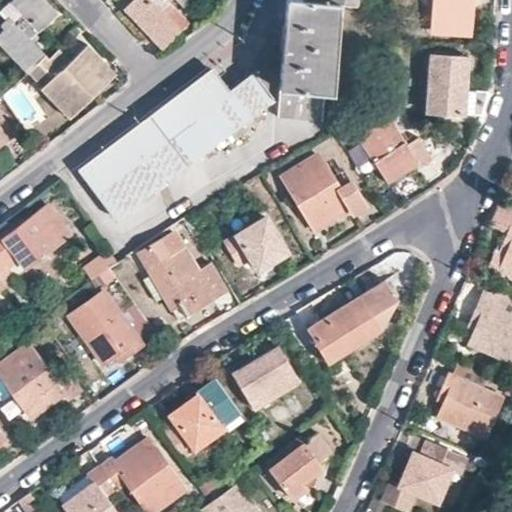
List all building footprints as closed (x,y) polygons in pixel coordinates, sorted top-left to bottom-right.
[(0,34),(0,45),(26,72),(46,53),(32,38),(58,13),(46,0),(13,0),(13,1),(22,12),(14,20),(10,16),(2,23),(7,27),(0,34)] [(22,12),(13,1),(11,0),(2,8),(10,16),(14,20),(22,12)] [(170,0),(132,0),(125,7),(140,23),(163,46),(176,34),(181,29),(162,7),(170,0)] [(190,21),(170,0),(162,7),(181,29),(190,21)] [(340,0),(355,0),(287,0),(278,113),(324,117),(326,89),(333,90),(340,0)] [(436,0),(435,28),(472,30),(473,3),(472,0),(436,0)] [(60,45),(49,56),(46,53),(26,72),(59,106),(69,117),(86,100),(116,72),(101,57),(88,43),(73,58),(60,45)] [(468,88),(470,56),(433,53),(430,110),(466,113),(468,88)] [(399,60),(388,59),(387,78),(398,79),(399,60)] [(118,214),(231,128),(236,134),(249,124),(244,118),(249,114),(254,120),(265,111),(260,105),(272,96),(254,72),(230,90),(213,68),(191,85),(117,141),(83,167),(118,214)] [(0,146),(16,136),(0,113),(0,146)] [(434,155),(420,133),(408,141),(391,114),(361,133),(391,179),(411,166),(422,159),(423,162),(434,155)] [(367,202),(345,167),(332,174),(319,152),(284,173),(317,226),(341,212),(352,205),(355,209),(367,202)] [(511,205),(501,201),(493,219),(511,227),(504,244),(501,251),(496,250),(491,261),(511,270),(511,205)] [(0,238),(0,253),(16,276),(72,234),(50,206),(31,220),(21,228),(19,225),(0,238)] [(288,248),(268,214),(227,238),(241,261),(252,255),(259,266),(269,260),(288,248)] [(229,288),(212,259),(198,267),(176,230),(140,250),(175,307),(182,303),(188,312),(215,296),(229,288)] [(113,266),(120,261),(113,251),(106,256),(106,257),(106,258),(107,258),(113,266)] [(0,287),(16,276),(0,253),(0,287)] [(137,263),(131,254),(120,261),(113,266),(119,275),(137,263)] [(384,327),(398,297),(381,271),(334,300),(305,318),(331,359),(367,337),(384,327)] [(511,294),(489,285),(483,300),(511,313),(511,294)] [(133,328),(145,318),(127,291),(114,301),(105,289),(72,313),(105,361),(119,351),(126,346),(130,352),(143,342),(133,328)] [(511,358),(511,313),(483,300),(480,299),(474,314),(471,323),(477,326),(471,340),(511,358)] [(82,387),(66,366),(55,374),(31,342),(0,364),(0,370),(32,414),(60,394),(65,390),(71,396),(82,387)] [(299,377),(281,343),(244,365),(235,370),(254,404),(299,377)] [(489,376),(459,362),(453,374),(483,388),(489,376)] [(486,433),(502,397),(483,388),(453,374),(450,373),(443,387),(449,390),(444,403),(439,414),(486,433)] [(196,446),(234,418),(220,397),(209,404),(201,393),(188,402),(172,412),(196,446)] [(319,465),(334,453),(319,432),(273,468),(295,497),(307,488),(303,483),(313,475),(322,468),(319,465)] [(101,464),(117,487),(134,474),(157,507),(185,487),(149,437),(137,446),(117,460),(114,455),(101,464)] [(460,472),(467,455),(428,437),(421,453),(414,451),(409,462),(400,481),(390,477),(380,499),(407,510),(416,489),(437,498),(451,468),(460,472)] [(119,511),(107,494),(117,487),(101,464),(90,472),(96,480),(84,488),(64,502),(71,511),(119,511)] [(211,491),(223,482),(215,473),(203,480),(205,483),(211,491)] [(262,511),(241,482),(205,507),(209,511),(262,511)] [(385,511),(389,505),(373,498),(368,508),(376,511),(385,511)]
